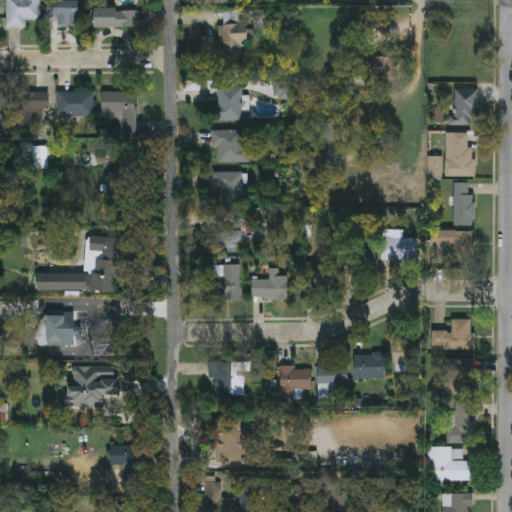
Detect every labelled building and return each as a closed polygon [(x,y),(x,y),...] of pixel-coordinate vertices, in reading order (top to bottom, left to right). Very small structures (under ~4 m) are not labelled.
[(5,27),(5,0),(39,0),(39,19),(25,19),(24,27),(5,27)] [(47,25),(47,0),(81,0),(81,25),(47,25)] [(136,26),(93,26),(93,9),(136,9),(136,26)] [(247,46),(240,46),(240,59),(219,59),(219,23),(247,23),(247,46)] [(381,58),(395,58),(395,72),(381,72),(381,58)] [(241,87),(241,95),(247,95),(247,119),(216,119),(216,87),(241,87)] [(477,89),(477,125),(453,125),(453,89),(477,89)] [(48,107),(32,107),(33,125),(24,125),(24,133),(12,133),(12,92),(47,91),(48,107)] [(56,116),(56,91),(93,91),(93,116),(56,116)] [(101,91),(131,91),(131,117),(101,117),(101,91)] [(247,129),(247,162),(216,162),(216,146),(211,146),(211,129),(247,129)] [(446,146),(452,146),(452,133),(472,133),(472,176),(446,176),(446,146)] [(211,188),(211,171),(246,171),(246,202),(220,202),(220,188),(211,188)] [(128,173),(128,202),(107,202),(107,173),(128,173)] [(453,225),(453,182),(473,182),(473,225),(453,225)] [(240,231),(240,252),(218,252),(218,231),(240,231)] [(454,249),(431,249),(431,231),(472,231),(472,257),(454,257),(454,249)] [(118,291),(36,290),(36,273),(89,274),(89,238),(119,238),(118,291)] [(382,260),(382,238),(418,238),(418,260),(382,260)] [(376,267),(345,267),(345,246),(376,246),(376,267)] [(307,262),(331,262),(331,288),(307,288),(307,262)] [(239,298),(211,298),(211,264),(239,264),(239,298)] [(268,279),(268,268),(286,268),(285,298),(252,298),(252,279),(268,279)] [(38,316),(71,316),(71,345),(38,345),(38,316)] [(432,330),(451,331),(452,319),(474,320),(472,350),(431,348),(432,330)] [(419,334),(419,362),(392,362),(392,334),(419,334)] [(384,378),(354,378),(354,354),(384,354),(384,378)] [(472,394),(444,394),(444,359),(472,359),(472,394)] [(244,372),(244,398),(215,398),(214,361),(252,361),(252,372),(244,372)] [(111,384),(90,384),(90,362),(111,362),(111,384)] [(318,400),(318,365),(347,365),(347,388),(340,388),(340,400),(318,400)] [(311,366),(311,390),(300,390),(300,399),(280,399),(280,366),(311,366)] [(64,382),(64,368),(82,368),(82,382),(64,382)] [(474,402),(474,443),(451,443),(451,402),(474,402)] [(238,448),(214,448),(214,418),(238,418),(238,448)] [(140,481),(120,481),(120,467),(109,467),(109,445),(140,445),(140,481)] [(474,461),(474,481),(431,481),(431,449),(463,449),(463,461),(474,461)] [(293,462),(296,450),(314,455),(311,467),(293,462)] [(442,511),(442,494),(473,494),(473,511),(442,511)]
